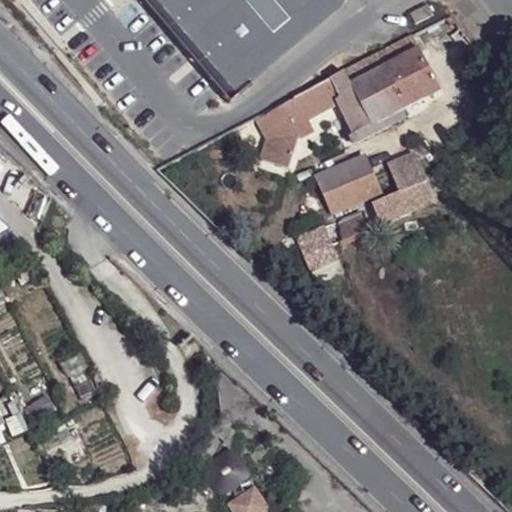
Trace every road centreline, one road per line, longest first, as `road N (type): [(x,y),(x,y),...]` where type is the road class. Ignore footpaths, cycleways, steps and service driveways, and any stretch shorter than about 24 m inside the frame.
road 1 (primary): [(473,511),(0,46)]
road 2 (primary): [(0,109),(415,511)]
